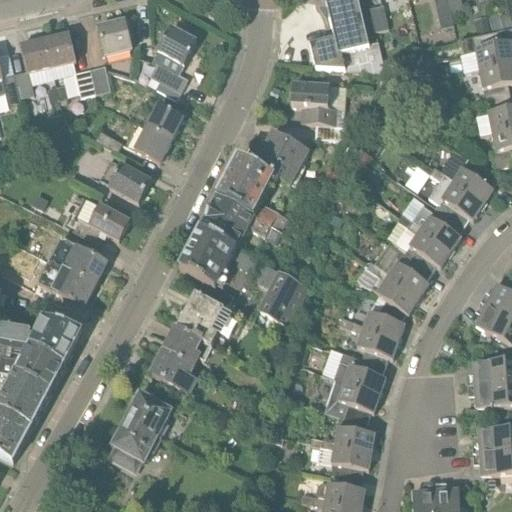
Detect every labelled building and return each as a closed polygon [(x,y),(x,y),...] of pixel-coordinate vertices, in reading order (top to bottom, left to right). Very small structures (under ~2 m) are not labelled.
[(385,76),(378,46),(369,49),(356,0),(324,0),(335,43),(309,49),(316,73),(343,76),(343,74),(385,76)] [(433,0),(441,32),(454,30),(451,18),(452,18),(447,0),(433,0)] [(447,0),(452,18),(464,15),(460,0),(447,0)] [(511,0),(505,0),(509,17),(489,23),(492,37),(511,32),(511,0)] [(370,13),(376,36),(389,33),(383,10),(370,13)] [(474,24),(478,41),(491,37),(487,21),(474,24)] [(131,54),(125,26),(98,32),(105,60),(131,54)] [(171,33),(161,51),(142,87),(176,105),(187,85),(179,81),(197,47),(171,33)] [(497,37),(473,42),(461,45),(465,60),(476,57),(479,75),(511,68),(511,47),(500,50),(497,37)] [(76,67),(70,39),(44,45),(51,73),(76,67)] [(26,77),(14,79),(20,109),(22,108),(20,103),(35,100),(29,78),(51,73),(44,45),(20,50),(26,77)] [(486,106),(511,101),(509,90),(511,89),(511,68),(479,75),(486,106)] [(3,82),(0,70),(0,98),(5,97),(8,111),(20,109),(14,79),(3,82)] [(110,94),(105,71),(90,75),(95,98),(110,94)] [(81,101),(95,98),(90,75),(75,78),(81,101)] [(406,78),(399,79),(401,89),(408,88),(406,78)] [(316,129),(344,131),(346,92),(292,88),(291,112),(304,112),(303,128),(316,129)] [(56,91),(59,105),(68,102),(65,89),(56,91)] [(273,90),(269,98),(276,102),(280,94),(273,90)] [(62,117),(59,105),(56,91),(47,93),(50,107),(51,106),(54,118),(62,117)] [(511,108),(511,101),(486,106),(492,138),(511,133),(511,108)] [(159,109),(146,132),(172,146),(184,123),(159,109)] [(344,131),(316,129),(316,142),(343,144),(344,131)] [(160,168),(172,146),(146,132),(135,155),(160,168)] [(511,166),(511,133),(492,138),(496,156),(491,157),(494,174),(511,170),(511,167),(511,166)] [(123,148),(101,136),(95,146),(118,158),(123,148)] [(309,157),(272,136),(253,172),(275,183),(290,192),(309,157)] [(374,142),(367,153),(380,161),(387,150),(374,142)] [(341,155),(350,158),(352,152),(343,149),(341,155)] [(430,179),(440,186),(445,180),(454,186),(452,190),(483,211),(494,195),(486,190),(492,182),(454,157),(441,176),(435,172),(430,179)] [(275,183),(253,172),(239,164),(228,184),(264,203),(275,183)] [(109,193),(139,208),(151,185),(121,169),(109,193)] [(439,209),(436,213),(463,232),(469,224),(473,226),(483,211),(452,190),(454,186),(445,180),(440,186),(438,189),(433,190),(434,195),(429,202),(439,209)] [(228,184),(218,203),(278,236),(285,223),(265,212),(263,216),(258,213),(264,203),(228,184)] [(36,199),(31,208),(42,214),(47,204),(36,199)] [(282,238),(278,236),(218,203),(201,235),(236,254),(249,230),(253,236),(275,249),(282,238)] [(90,230),(119,246),(129,226),(100,211),(99,212),(86,205),(77,222),(90,229),(90,230)] [(436,213),(422,234),(420,237),(451,258),(462,243),(458,240),(463,232),(436,213)] [(332,217),(328,225),(339,230),(342,221),(332,217)] [(412,227),(402,220),(398,226),(408,233),(412,227)] [(422,234),(412,227),(408,234),(418,240),(403,260),(431,279),(436,270),(441,273),(451,258),(420,237),(422,234)] [(266,271),(200,235),(179,274),(214,292),(232,261),(236,262),(237,271),(260,283),(266,271)] [(62,243),(50,264),(96,289),(108,267),(62,243)] [(365,274),(376,281),(380,274),(390,281),(388,284),(418,305),(429,290),(425,287),(431,279),(389,251),(376,271),(370,267),(365,274)] [(37,288),(58,299),(84,312),(96,289),(50,264),(37,288)] [(257,287),(271,296),(259,317),(287,331),(308,292),(267,271),(260,283),(257,287)] [(408,321),(418,305),(388,284),(390,281),(380,274),(376,281),(385,287),(377,300),(379,301),(405,319),(408,321)] [(292,283),(299,287),(303,281),(295,277),(292,283)] [(486,310),(511,323),(511,296),(497,290),(486,310)] [(177,333),(201,346),(212,352),(219,340),(213,337),(224,315),(195,299),(177,333)] [(369,318),(364,331),(363,335),(399,348),(405,330),(400,328),(405,319),(379,301),(369,318)] [(511,323),(486,310),(475,331),(511,350),(511,323)] [(353,327),(342,323),(339,331),(351,335),(353,327)] [(0,347),(30,353),(65,372),(82,339),(82,338),(44,327),(35,344),(29,341),(30,339),(3,335),(3,333),(0,332),(0,347)] [(364,331),(353,327),(351,335),(362,339),(357,353),(364,356),(361,364),(385,372),(388,364),(392,365),(399,348),(363,335),(364,331)] [(177,333),(165,356),(193,372),(199,360),(194,358),(201,346),(177,333)] [(25,364),(17,379),(51,397),(65,372),(30,353),(0,347),(0,376),(3,360),(25,364)] [(193,372),(165,356),(152,379),(189,399),(197,384),(188,380),(193,372)] [(343,358),(335,381),(346,385),(344,389),(380,402),(386,384),(381,382),(385,373),(362,365),(343,358)] [(511,363),(473,367),(475,390),(511,387),(511,363)] [(0,414),(32,432),(51,397),(17,379),(3,404),(0,402),(0,414)] [(346,385),(335,381),(333,385),(335,386),(324,418),(344,424),(366,428),(366,427),(367,428),(371,418),(373,419),(380,402),(344,389),(346,385)] [(511,410),(511,387),(475,390),(477,414),(511,410)] [(171,417),(141,401),(127,426),(157,442),(171,417)] [(0,461),(13,469),(32,432),(0,414),(0,461)] [(267,443),(273,426),(260,421),(254,438),(267,443)] [(338,433),(335,448),(335,451),(372,458),(375,439),(364,437),(366,428),(344,424),(340,434),(338,433)] [(157,442),(127,426),(114,451),(122,456),(116,468),(133,477),(140,465),(143,467),(157,442)] [(511,432),(478,435),(480,458),(511,455),(511,432)] [(323,446),(311,444),(310,451),(321,453),(322,453),(323,446)] [(335,448),(324,445),(322,453),(321,453),(319,467),(332,470),(331,480),(338,481),(362,485),(364,475),(368,476),(372,458),(335,451),(335,448)] [(511,478),(511,455),(480,458),(482,481),(511,478)] [(337,491),(328,489),(321,489),(317,491),(316,499),(318,503),(325,504),(325,508),(349,511),(362,511),(365,496),(360,495),(362,485),(338,481),(337,491)] [(459,511),(459,494),(436,496),(437,511),(459,511)] [(437,511),(436,496),(412,497),(413,511),(437,511)] [(312,510),(314,502),(301,500),(300,508),(312,510)] [(318,503),(314,502),(312,510),(324,511),(349,511),(325,508),(325,504),(318,503)]
